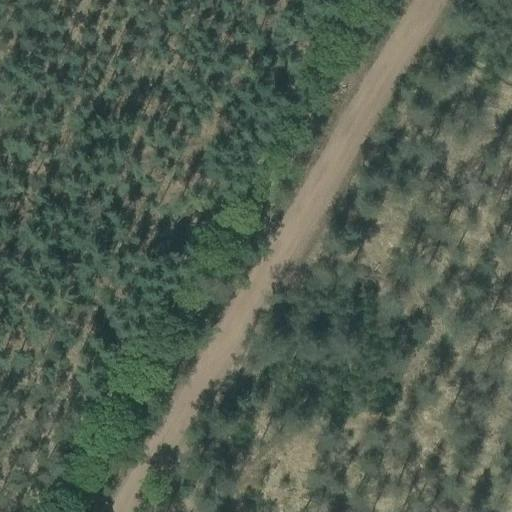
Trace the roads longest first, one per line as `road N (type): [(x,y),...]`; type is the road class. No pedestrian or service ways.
road 1 (track): [(348,0),(45,511)]
road 2 (track): [(123,511),(425,0)]
